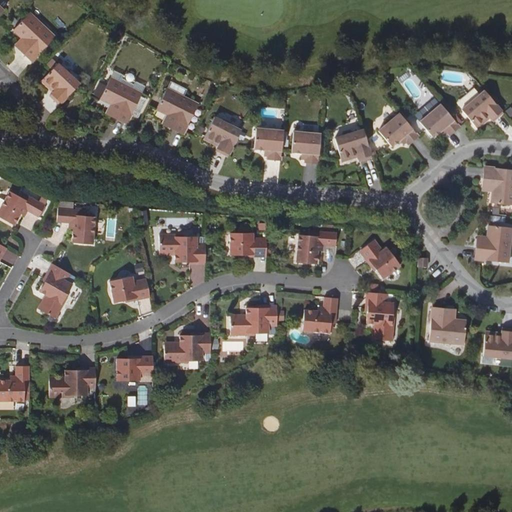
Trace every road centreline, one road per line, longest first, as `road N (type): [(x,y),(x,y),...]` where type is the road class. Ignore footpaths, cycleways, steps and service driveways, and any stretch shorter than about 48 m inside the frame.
road 1 (residential): [(33,143),(148,155),(251,191),(407,205)]
road 2 (residential): [(0,336),(106,338),(217,284),(326,284),(341,277)]
road 3 (residential): [(407,205),(470,288),(511,304)]
